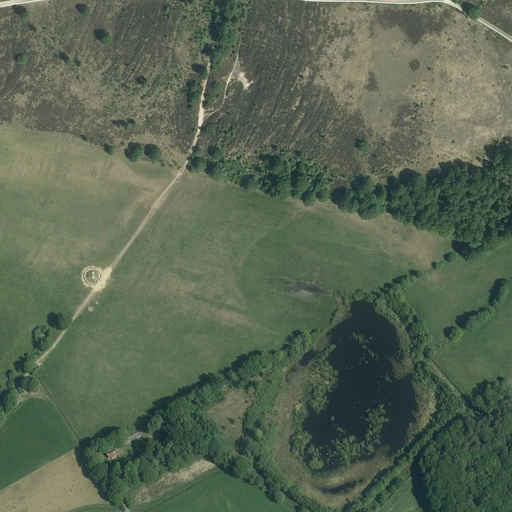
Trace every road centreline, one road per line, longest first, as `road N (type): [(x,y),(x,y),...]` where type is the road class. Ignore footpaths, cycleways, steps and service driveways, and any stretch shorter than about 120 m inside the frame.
road 1 (track): [(0,404),(176,181),(200,125)]
road 2 (track): [(200,125),(226,0)]
